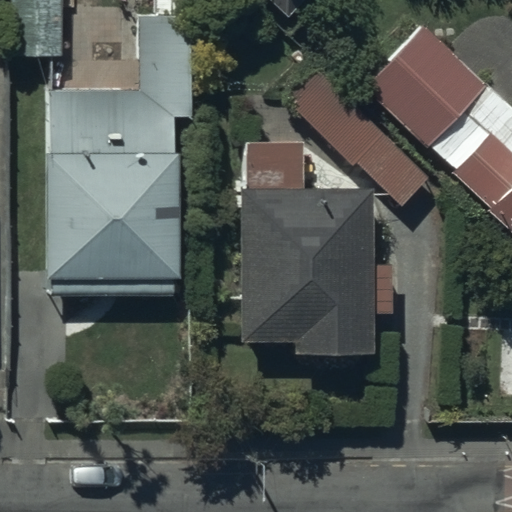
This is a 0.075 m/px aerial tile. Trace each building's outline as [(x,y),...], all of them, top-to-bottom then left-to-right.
[(57,46),(55,0),(5,0),(7,47),(57,46)] [(481,77),(416,19),(359,82),(424,140),(481,77)] [(311,61),(279,93),(346,159),(350,155),(396,199),(424,170),(311,61)] [(511,231),(511,149),(484,124),(443,168),(511,231)] [(241,182),(235,182),(236,332),(289,331),(289,344),(366,344),(365,181),(298,182),(297,137),(241,137),(241,182)] [(176,142),(40,143),(41,290),(167,289),(167,270),(177,270),(176,142)]
